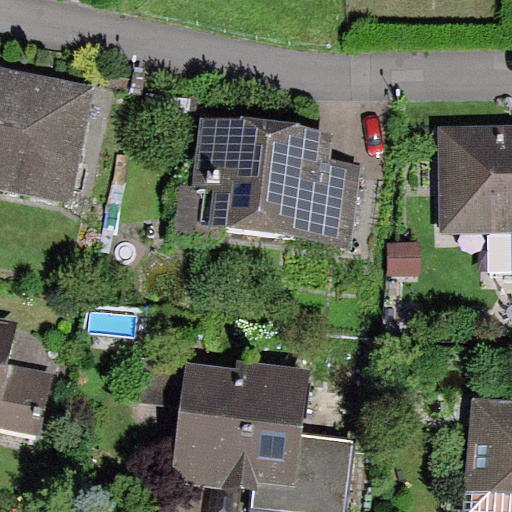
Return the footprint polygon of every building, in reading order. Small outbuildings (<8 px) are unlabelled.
[(0,77),(0,185),(59,198),(81,94),(0,77)] [(190,193),(208,196),(204,229),(344,247),(354,171),(322,167),(325,142),(199,126),(190,193)] [(438,226),(502,226),(503,274),(511,273),(511,131),(437,132),(438,226)] [(413,246),(384,246),(383,275),(413,276),(413,246)] [(0,431),(31,438),(44,378),(0,368),(0,346),(4,328),(0,327),(0,431)] [(247,490),(288,493),(293,439),(299,377),(180,366),(169,482),(247,490)] [(511,408),(465,406),(460,494),(511,496),(511,408)] [(337,511),(344,444),(293,439),(288,493),(247,490),(244,511),(337,511)]
